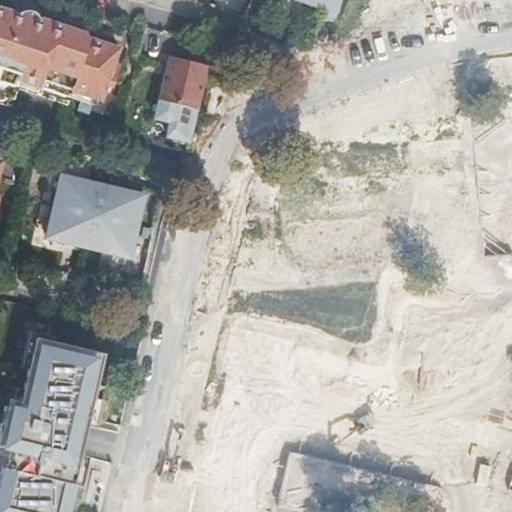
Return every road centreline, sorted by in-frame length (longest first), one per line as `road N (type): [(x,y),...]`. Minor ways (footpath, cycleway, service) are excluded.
road 1 (unknown): [(142,456),(481,447)]
road 2 (unknown): [(180,274),(511,256)]
road 3 (residential): [(160,0),(223,17),(287,50)]
